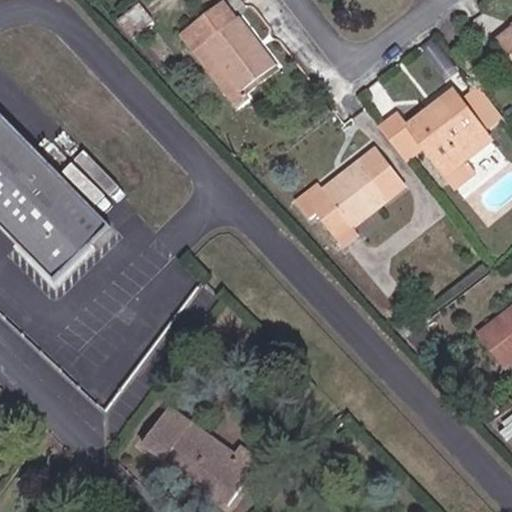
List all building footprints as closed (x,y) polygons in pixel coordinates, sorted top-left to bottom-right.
[(203,47),(239,94),(274,66),(238,19),(236,21),(223,4),(182,36),(194,53),(203,47)] [(136,9),(119,23),(132,38),(149,23),(136,9)] [(511,26),(511,27),(511,28),(497,42),(511,60),(511,26)] [(420,48),(445,80),(457,71),(432,39),(420,48)] [(477,56),(466,43),(452,54),(462,67),(477,56)] [(246,103),(239,94),(203,47),(194,53),(236,110),(246,103)] [(462,67),(474,82),(490,71),(478,55),(477,56),(462,67)] [(452,90),(427,110),(434,118),(459,99),(452,90)] [(380,128),(407,164),(424,150),(446,177),(467,161),(461,152),(486,134),(459,99),(434,118),(427,110),(408,125),(398,113),(380,128)] [(111,228),(0,114),(0,226),(54,282),(111,228)] [(461,152),(467,161),(492,142),(486,134),(461,152)] [(332,202),(318,214),(344,248),(360,236),(352,227),(405,187),(377,150),(324,191),(332,202)] [(162,170),(150,180),(161,193),(173,183),(162,170)] [(310,220),(318,214),(332,202),(324,191),(319,184),(296,202),(310,220)] [(511,364),(511,309),(478,336),(505,370),(511,364)] [(406,336),(430,318),(423,310),(398,329),(406,336)] [(406,336),(425,356),(447,337),(430,318),(406,336)] [(264,349),(251,349),(251,359),(263,360),(264,349)] [(498,410),(486,396),(478,405),(490,418),(498,410)] [(236,454),(171,407),(142,447),(227,507),(262,460),(242,446),(236,454)]
